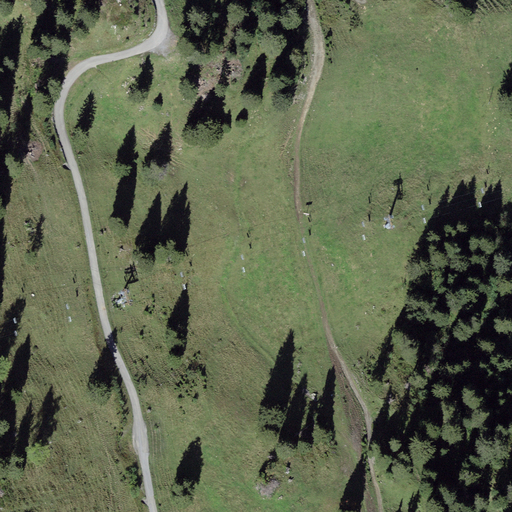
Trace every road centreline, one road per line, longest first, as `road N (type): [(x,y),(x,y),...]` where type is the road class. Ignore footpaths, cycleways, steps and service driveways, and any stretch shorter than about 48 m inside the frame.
road 1 (track): [(163,0),(165,31),(150,47),(85,65),(67,81),(58,106),(156,511)]
road 2 (track): [(308,0),(315,46),(294,180),(333,343),(364,410),(379,511)]
